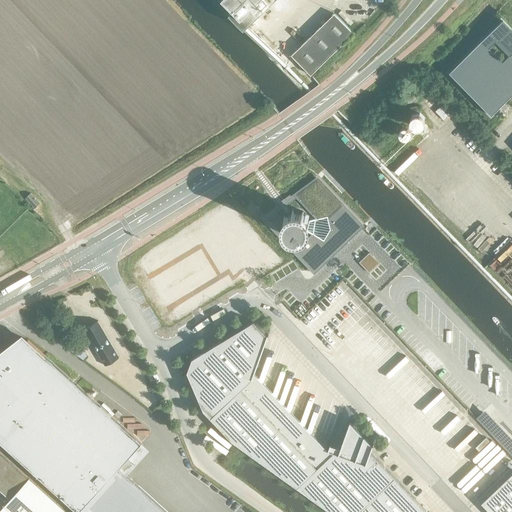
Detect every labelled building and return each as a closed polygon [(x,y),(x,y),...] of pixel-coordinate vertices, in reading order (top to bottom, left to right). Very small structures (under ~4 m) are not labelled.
[(224,0),(233,9),(229,13),(244,29),(273,0),(224,0)] [(340,36),(348,27),(334,13),(291,55),(311,75),(346,41),(343,38),(342,39),(340,36)] [(511,30),(502,21),(449,72),(491,115),(511,94),(511,30)] [(343,38),(346,41),(354,33),(348,27),(340,36),(342,39),(343,38)] [(422,125),(425,117),(419,112),(418,105),(410,107),(412,114),(410,121),(415,127),(422,125)] [(285,225),(283,226),(283,227),(285,226),(285,227),(286,227),(290,232),(289,233),(290,233),(288,235),(289,235),(291,234),(291,233),(298,234),(298,235),(299,237),(300,237),(300,235),(300,234),(305,230),(306,230),(313,234),(295,251),(299,257),(313,272),(336,251),(335,247),(340,243),(342,245),(363,226),(318,178),(296,194),(318,218),(310,220),(308,220),(307,220),(303,215),(304,214),(303,214),(304,212),(303,211),(302,213),(301,213),(295,212),(294,212),(294,209),(293,210),(293,212),(293,213),(290,215),(288,217),(287,216),(285,215),(284,216),(286,217),(286,218),(287,218),(285,225)] [(30,192),(25,197),(35,208),(40,203),(30,192)] [(153,259),(188,239),(184,233),(187,231),(185,227),(147,249),(153,259)] [(105,365),(119,357),(119,356),(119,357),(98,321),(99,321),(99,320),(84,329),(85,329),(105,364),(105,365)] [(233,440),(332,511),(428,511),(371,451),(373,445),(372,444),(371,447),(362,444),(365,436),(364,435),(363,436),(350,424),(350,423),(349,422),(338,455),(328,451),(330,445),(329,445),(325,456),(324,455),(326,450),(317,447),(319,443),(310,440),(312,436),(303,433),(305,429),(297,425),(298,421),(290,418),(291,414),(283,411),(285,407),(276,404),(278,399),(269,396),(271,392),(263,389),(264,385),(256,382),(252,378),(268,334),(267,334),(267,335),(253,321),(192,358),(187,372),(203,410),(233,440)] [(11,359),(3,351),(3,350),(0,351),(0,440),(72,506),(78,511),(168,511),(119,467),(141,442),(28,340),(27,340),(28,341),(11,359)] [(0,490),(9,498),(27,478),(0,452),(0,490)] [(511,511),(511,472),(481,502),(490,511),(511,511)] [(0,511),(65,511),(29,479),(0,511)]
